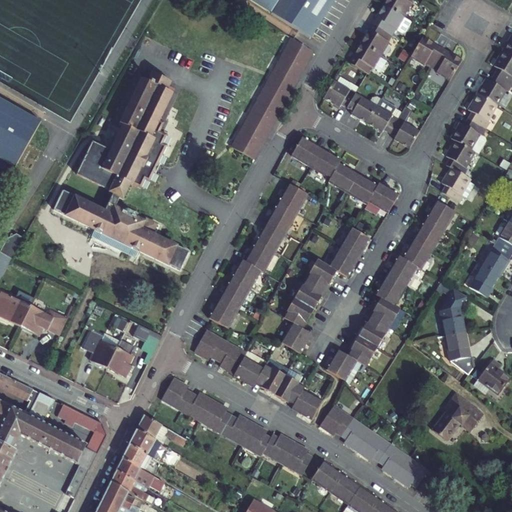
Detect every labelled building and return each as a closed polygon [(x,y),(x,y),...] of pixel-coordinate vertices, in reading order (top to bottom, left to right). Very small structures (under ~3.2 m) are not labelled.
[(310,39),(334,0),(249,0),(291,27),(310,39)] [(411,4),(413,0),(387,0),(384,6),(404,17),(412,4),(411,4)] [(397,30),(404,17),(384,6),(373,25),(392,36),(396,30),(397,30)] [(404,17),(397,30),(402,33),(405,32),(411,21),(404,17)] [(392,36),(373,25),(361,44),(381,56),(389,43),(388,42),(392,36)] [(511,56),(511,36),(503,51),(511,56)] [(425,65),(436,46),(422,37),(410,57),(424,66),(425,65)] [(231,147),(254,160),(315,53),(291,40),(231,147)] [(374,68),(380,58),(381,56),(361,44),(349,64),(369,75),(373,69),(374,68)] [(436,46),(425,65),(431,68),(442,49),(436,46)] [(431,68),(436,71),(447,52),(442,49),(431,68)] [(498,69),(511,77),(511,56),(503,51),(494,66),(498,69)] [(461,60),(447,52),(436,71),(435,73),(449,81),(461,60)] [(388,62),(380,58),(374,68),(381,73),(388,62)] [(511,85),(511,77),(498,69),(494,75),(511,86),(511,85)] [(113,195),(119,198),(123,200),(131,184),(141,189),(145,180),(149,182),(167,146),(163,144),(167,135),(160,131),(164,122),(160,120),(173,94),(167,91),(169,87),(171,83),(163,79),(159,86),(147,81),(151,73),(146,70),(142,79),(141,79),(119,123),(123,125),(111,150),(93,141),(77,174),(110,190),(109,193),(113,195)] [(163,79),(151,73),(147,81),(159,86),(163,79)] [(490,82),(506,91),(508,92),(511,86),(494,75),(490,82)] [(337,83),(350,90),(353,85),(340,78),(337,83)] [(497,106),(506,91),(490,82),(486,79),(477,95),(497,106)] [(341,105),(350,90),(337,83),(334,81),(324,98),(340,108),(341,105)] [(356,94),(350,90),(341,105),(347,109),(356,94)] [(353,112),(362,97),(359,96),(356,94),(347,109),(353,112)] [(472,113),(487,122),(497,106),(477,95),(468,110),(472,113)] [(367,124),(377,106),(370,102),(364,99),(362,97),(353,112),(351,115),(367,124)] [(370,102),(377,106),(381,100),(377,97),(372,98),(370,102)] [(41,122),(0,98),(0,167),(3,170),(7,163),(15,167),(41,122)] [(383,130),(396,109),(396,108),(381,100),(377,106),(367,124),(382,133),(383,130)] [(396,109),(383,130),(390,134),(402,113),(396,109)] [(390,134),(396,137),(405,123),(410,114),(403,110),(402,113),(390,134)] [(490,123),(487,122),(472,113),(468,119),(486,130),(490,123)] [(464,126),(482,136),(486,130),(468,119),(464,126)] [(405,123),(396,137),(394,140),(410,149),(420,132),(405,123)] [(482,136),(464,126),(460,123),(451,139),(455,141),(473,152),(482,136)] [(482,136),(473,152),(474,153),(478,155),(486,142),(486,138),(482,136)] [(330,179),(340,163),(342,160),(328,152),(326,155),(315,148),(317,145),(303,137),(291,156),(330,179)] [(450,159),(465,168),(474,153),(473,152),(455,141),(446,157),(450,159)] [(328,152),(317,145),(315,148),(326,155),(328,152)] [(467,170),(465,168),(450,159),(446,165),(451,168),(464,176),(467,170)] [(369,202),(378,186),(365,178),(363,181),(352,174),(353,171),(340,163),(330,179),(328,182),(367,205),(369,202)] [(446,186),(463,197),(466,199),(475,185),(469,182),(470,180),(464,176),(451,168),(442,184),(446,186)] [(365,178),(353,171),(352,174),(363,181),(365,178)] [(261,271),(264,273),(308,195),(291,186),(288,192),(285,191),(270,217),(273,219),(266,231),(263,229),(248,256),(251,257),(248,264),(245,262),(241,268),(238,266),(223,293),(226,295),(219,307),(216,305),(208,319),(228,330),(261,271)] [(384,189),(378,186),(369,202),(388,214),(394,204),(399,194),(386,186),(384,189)] [(459,203),(463,197),(446,186),(442,193),(459,203)] [(115,208),(119,198),(113,195),(105,211),(63,191),(54,210),(96,230),(92,237),(136,258),(139,252),(180,271),(189,252),(152,235),(157,224),(146,219),(144,222),(135,218),(137,214),(125,208),(123,212),(115,208)] [(402,259),(418,268),(422,270),(456,213),(439,203),(436,209),(433,207),(417,234),(420,236),(413,247),(410,245),(402,259)] [(270,217),(263,229),(266,231),(273,219),(270,217)] [(511,224),(509,223),(496,244),(511,254),(511,224)] [(328,267),(337,272),(348,278),(356,265),(353,263),(360,251),(363,253),(370,239),(351,228),(328,267)] [(0,278),(10,263),(24,238),(20,236),(19,238),(11,234),(9,238),(7,239),(0,251),(0,278)] [(417,234),(410,245),(413,247),(420,236),(417,234)] [(511,254),(496,244),(482,266),(500,277),(511,255),(511,254)] [(353,263),(356,265),(363,253),(360,251),(353,263)] [(381,298),(395,306),(418,268),(402,259),(398,256),(390,270),(393,271),(386,283),(383,281),(375,295),(381,298)] [(329,285),(337,272),(328,267),(317,260),(295,299),(314,311),(322,297),(319,295),(326,284),(329,285)] [(500,277),(482,266),(469,288),(487,298),(500,277)] [(390,270),(383,281),(386,283),(393,271),(390,270)] [(319,295),(322,297),(329,285),(326,284),(319,295)] [(466,298),(452,289),(440,309),(446,337),(465,333),(460,308),(466,298)] [(0,317),(21,328),(31,307),(35,300),(19,292),(15,299),(2,292),(1,293),(0,292),(0,317)] [(223,293),(216,305),(219,307),(226,295),(223,293)] [(358,337),(378,348),(386,334),(392,324),(400,310),(395,306),(381,298),(373,312),(376,314),(369,325),(366,323),(358,337)] [(306,324),(314,311),(295,299),(283,318),(292,324),(300,328),(303,322),(306,324)] [(21,328),(40,337),(43,329),(59,337),(68,319),(49,310),(47,315),(31,307),(21,328)] [(373,312),(366,323),(369,325),(376,314),(373,312)] [(113,326),(125,330),(128,321),(116,316),(113,326)] [(303,330),(300,328),(292,324),(281,344),(300,355),(308,341),(305,340),(309,333),(303,330)] [(396,326),(392,324),(386,334),(390,337),(396,326)] [(143,364),(147,365),(161,337),(139,325),(133,337),(145,343),(141,350),(148,353),(143,364)] [(93,354),(89,361),(107,370),(116,349),(101,342),(103,337),(92,331),(83,350),(93,354)] [(294,381),(266,365),(265,368),(245,357),(246,354),(206,331),(194,352),(209,361),(211,357),(222,363),(220,367),(234,375),(234,376),(244,382),(247,384),(249,381),(255,385),(257,382),(263,385),(261,388),(288,403),(290,400),(295,403),(294,406),(300,410),(298,413),(312,420),(323,401),(303,390),(305,387),(294,381)] [(465,333),(446,337),(451,361),(469,376),(475,368),(473,357),(470,358),(465,333)] [(366,367),(378,348),(358,337),(351,350),(354,352),(350,358),(357,362),(366,367)] [(116,349),(107,370),(126,379),(132,367),(129,365),(133,357),(130,355),(134,348),(120,342),(116,349)] [(247,352),(246,354),(245,357),(265,368),(266,365),(294,381),(297,374),(270,359),(267,363),(247,352)] [(357,362),(350,358),(347,356),(341,352),(337,358),(334,357),(326,370),(343,380),(345,382),(346,381),(353,369),(357,362)] [(494,360),(478,380),(490,389),(498,395),(511,380),(498,370),(501,366),(494,360)] [(357,372),(353,369),(346,381),(350,383),(357,372)] [(80,466),(89,471),(106,436),(101,424),(63,406),(58,417),(65,421),(64,423),(72,428),(74,423),(94,433),(86,450),(84,449),(85,445),(28,416),(40,394),(0,374),(0,387),(30,402),(24,414),(0,401),(0,511),(3,511),(0,510),(0,484),(16,453),(12,451),(20,436),(80,466)] [(313,458),(307,454),(309,451),(280,435),(278,438),(273,435),(271,439),(265,436),(267,432),(239,416),(237,420),(225,413),(227,409),(199,394),(197,397),(186,391),(188,387),(173,379),(161,400),(261,456),(263,453),(302,475),(313,458)] [(490,389),(478,380),(474,385),(486,394),(490,389)] [(456,395),(454,397),(463,404),(465,402),(456,395)] [(460,425),(462,426),(464,423),(472,429),(483,415),(465,402),(463,404),(454,397),(445,409),(447,411),(432,431),(447,442),(460,425)] [(334,406),(320,426),(334,436),(336,432),(346,440),(344,443),(371,462),(373,458),(384,466),(382,469),(408,488),(411,484),(416,488),(420,483),(428,471),(334,406)] [(144,417),(137,431),(160,444),(165,436),(167,437),(184,447),(187,441),(144,417)] [(464,423),(462,426),(470,433),(472,429),(464,423)] [(137,431),(130,446),(147,455),(152,458),(160,463),(168,449),(162,445),(160,444),(137,431)] [(130,446),(123,460),(140,470),(141,467),(147,455),(130,446)] [(147,455),(141,467),(145,470),(150,462),(152,458),(147,455)] [(160,467),(162,464),(160,463),(152,458),(150,462),(160,467)] [(159,492),(164,483),(140,470),(123,460),(117,471),(146,487),(149,489),(150,487),(159,492)] [(392,508),(366,491),(364,494),(353,486),(355,483),(330,466),(328,469),(322,465),(311,480),(357,511),(390,511),(392,508)] [(75,499),(89,471),(80,466),(65,495),(75,499)] [(143,493),(146,487),(117,471),(111,483),(144,500),(152,505),(155,500),(143,493)] [(144,500),(111,483),(106,493),(139,509),(144,500)] [(366,491),(355,483),(353,486),(364,494),(366,491)] [(106,493),(102,503),(119,511),(138,511),(139,509),(106,493)] [(273,511),(254,500),(246,511),(273,511)] [(119,511),(102,503),(97,511),(119,511)]
